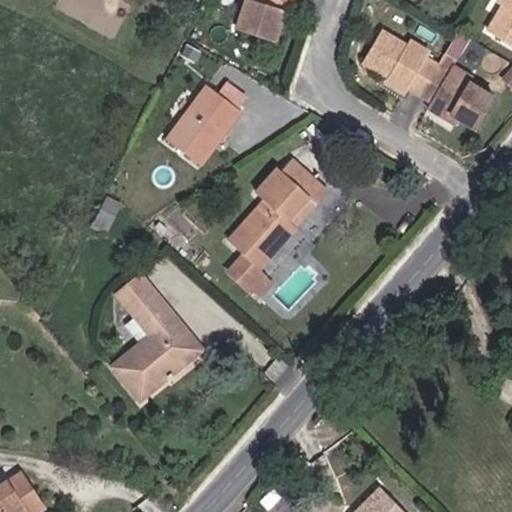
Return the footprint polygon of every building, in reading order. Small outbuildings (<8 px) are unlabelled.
[(258,0),(258,2),(252,0),(245,0),(236,30),(275,42),(280,28),(285,11),(292,13),(295,0),(258,0)] [(511,0),(498,0),(497,3),(502,6),(507,9),(503,15),(499,12),(487,31),(511,45),(511,0)] [(502,6),(499,12),(503,15),(507,9),(502,6)] [(286,30),(292,13),(285,11),(280,28),(286,30)] [(449,71),(426,58),(430,52),(410,41),(407,45),(381,30),(363,63),(382,74),(384,69),(391,73),(388,78),(385,83),(404,95),(408,89),(431,102),(427,108),(447,120),(453,110),(459,114),(456,118),(475,130),(494,98),(469,83),(472,77),(452,66),(449,71)] [(201,166),(242,112),(207,85),(166,140),(201,166)] [(264,201),(229,242),(245,256),(230,272),(253,292),(260,298),(273,283),(266,277),(267,276),(259,269),(296,227),(288,219),(320,185),(291,160),(281,171),(278,169),(256,194),(264,201)] [(296,227),(328,192),(320,185),(288,219),(296,227)] [(108,229),(121,205),(106,197),(93,222),(108,229)] [(108,229),(93,222),(91,227),(105,235),(108,229)] [(154,292),(139,274),(116,293),(131,311),(154,292)] [(168,371),(195,350),(169,320),(173,316),(154,292),(131,311),(135,317),(125,325),(139,342),(111,365),(140,400),(171,375),(168,371)] [(201,350),(173,316),(169,320),(195,350),(168,371),(171,375),(201,350)] [(41,511),(44,510),(20,473),(0,486),(0,511),(41,511)] [(292,511),(306,499),(293,485),(265,511),(292,511)] [(403,511),(380,488),(355,511),(403,511)]
